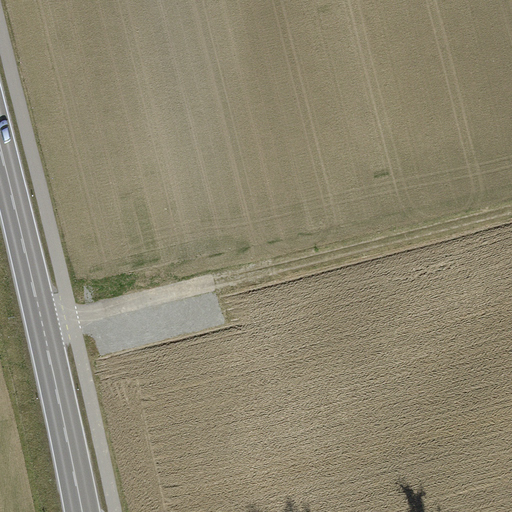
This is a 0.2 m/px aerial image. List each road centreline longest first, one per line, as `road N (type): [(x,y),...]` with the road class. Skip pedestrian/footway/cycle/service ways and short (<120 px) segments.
road 1 (track): [(42,322),(511,216)]
road 2 (secondary): [(0,147),(83,511)]
